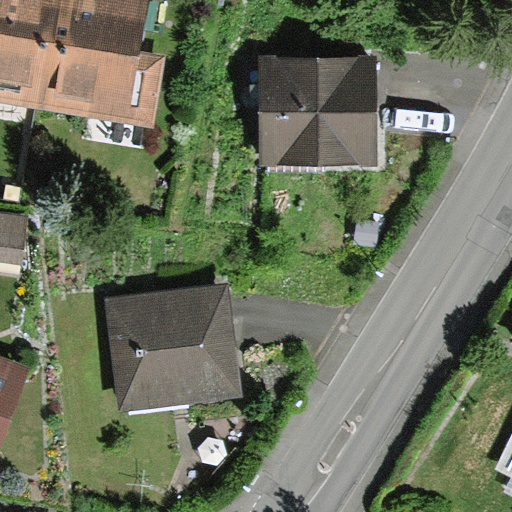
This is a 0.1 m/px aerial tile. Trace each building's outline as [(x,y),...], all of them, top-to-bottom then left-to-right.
[(62,0),(0,0),(0,102),(44,110),(62,0)] [(150,0),(62,0),(44,110),(152,128),(163,57),(142,53),(150,0)] [(377,47),(263,51),(266,153),(381,149),(377,47)] [(25,217),(0,214),(0,264),(20,267),(25,217)] [(213,282),(105,297),(120,407),(228,392),(213,282)] [(0,452),(31,365),(0,354),(0,452)]
